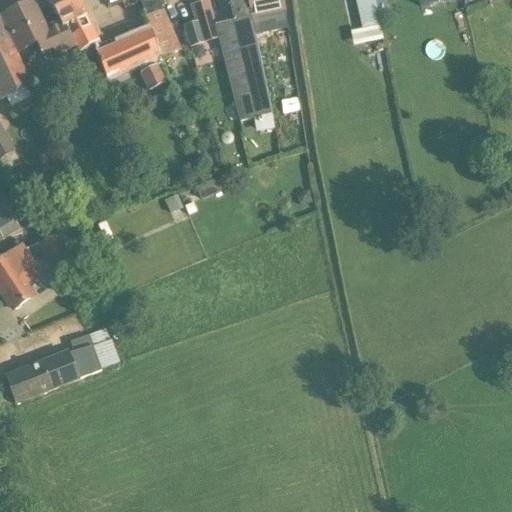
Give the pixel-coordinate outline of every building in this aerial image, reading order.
[(70,42),(91,30),(85,18),(86,18),(76,0),(44,0),(56,26),(59,24),(70,42)] [(137,0),(152,33),(159,58),(160,61),(161,61),(181,53),(156,0),(137,0)] [(207,0),(194,0),(196,6),(190,7),(195,24),(184,28),(190,49),(218,41),(215,27),(207,0)] [(227,0),(232,23),(215,27),(218,41),(239,124),(271,117),(251,20),(246,0),(227,0)] [(284,13),(281,0),(246,0),(251,20),(284,13)] [(374,0),(355,0),(363,31),(350,34),(353,48),(383,41),(374,0)] [(456,0),(455,0),(418,0),(420,8),(456,0)] [(74,48),(70,42),(59,24),(56,26),(44,31),(32,4),(1,19),(18,55),(35,47),(40,57),(53,51),(56,57),(74,48)] [(0,101),(31,86),(15,55),(0,25),(0,101)] [(105,82),(138,67),(149,91),(166,83),(157,66),(162,65),(161,61),(160,61),(159,58),(152,33),(112,49),(109,46),(108,45),(100,48),(91,30),(70,42),(74,48),(78,55),(92,49),(101,71),(105,82)] [(191,106),(180,110),(185,126),(196,122),(191,106)] [(0,172),(1,174),(21,162),(0,126),(0,172)] [(217,181),(196,190),(202,202),(222,193),(217,181)] [(299,207),(311,204),(309,192),(296,194),(299,207)] [(0,241),(3,240),(0,235),(0,231),(15,223),(0,196),(0,241)] [(165,202),(171,216),(184,210),(178,197),(165,202)] [(185,208),(188,217),(196,214),(193,204),(185,208)] [(0,292),(13,312),(15,310),(34,298),(24,283),(73,262),(72,260),(76,258),(65,234),(37,246),(26,251),(22,246),(0,260),(0,292)] [(100,371),(117,365),(120,364),(111,341),(109,342),(105,331),(88,337),(69,345),(73,355),(69,356),(69,355),(4,380),(15,406),(100,372),(100,371)]
